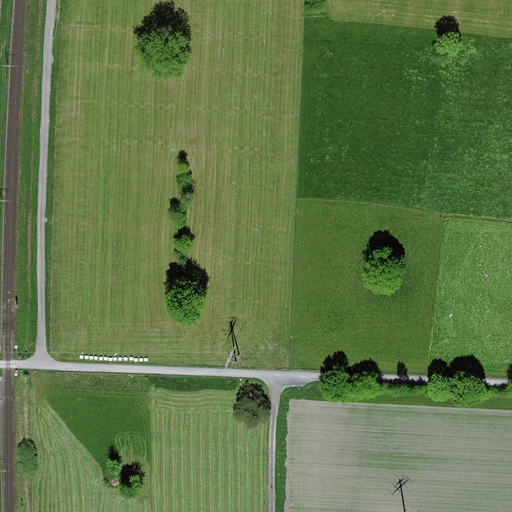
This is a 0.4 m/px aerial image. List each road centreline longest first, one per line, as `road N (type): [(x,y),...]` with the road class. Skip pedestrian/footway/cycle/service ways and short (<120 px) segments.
road 1 (track): [(511,383),(42,364)]
road 2 (track): [(42,364),(51,0)]
road 3 (track): [(274,374),(270,511)]
